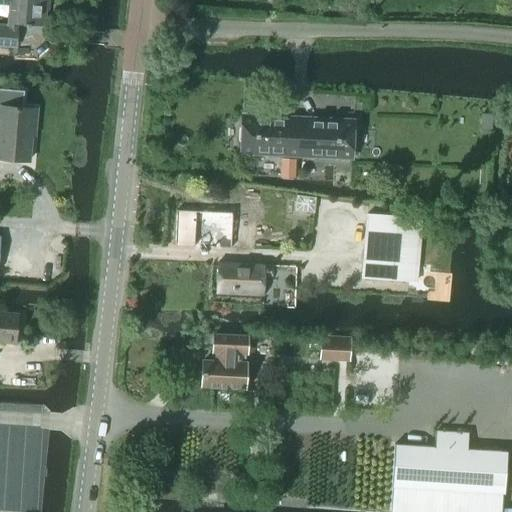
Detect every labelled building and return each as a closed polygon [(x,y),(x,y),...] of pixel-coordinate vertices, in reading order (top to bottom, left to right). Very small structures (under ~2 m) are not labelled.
[(10,0),(15,7),(15,9),(12,9),(11,21),(14,22),(14,23),(26,24),(25,27),(27,27),(27,31),(41,32),(42,25),(43,25),(45,0),(10,0)] [(0,43),(15,45),(17,29),(0,27),(0,43)] [(22,108),(23,92),(0,89),(0,112),(1,112),(0,126),(0,159),(28,162),(30,135),(33,135),(35,109),(22,108)] [(482,114),(481,131),(492,131),(492,115),(482,114)] [(296,153),(298,121),(242,118),(241,125),(238,128),(238,141),(241,144),(240,151),(255,151),(258,154),(266,155),(269,152),(296,153)] [(351,156),(352,149),(355,146),(355,133),(352,130),(353,123),(298,121),(296,153),(323,154),(326,157),(334,158),(337,155),(351,156)] [(176,210),(174,246),(231,249),(232,219),(254,220),(255,209),(232,208),(232,213),(176,210)] [(365,213),(360,277),(416,282),(421,218),(365,213)] [(217,263),(216,293),(262,295),(264,265),(217,263)] [(0,313),(0,342),(15,344),(18,315),(0,313)] [(349,361),(350,337),(320,336),(319,360),(349,361)] [(247,356),(247,339),(214,337),(213,354),(220,354),(219,364),(203,363),(202,388),(245,390),(246,366),(242,366),(243,356),(247,356)] [(392,486),(390,511),(511,511),(511,509),(502,508),(503,493),(505,494),(507,452),(468,450),(469,434),(435,432),(434,448),(394,445),(392,486)]
